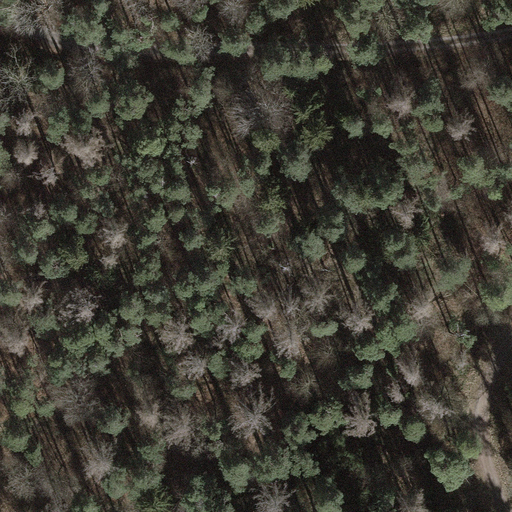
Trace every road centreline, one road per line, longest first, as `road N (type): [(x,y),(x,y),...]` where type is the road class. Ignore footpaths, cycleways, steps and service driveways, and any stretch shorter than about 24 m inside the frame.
road 1 (track): [(0,23),(51,43),(179,63),(511,35)]
road 2 (track): [(505,511),(482,423),(511,351)]
